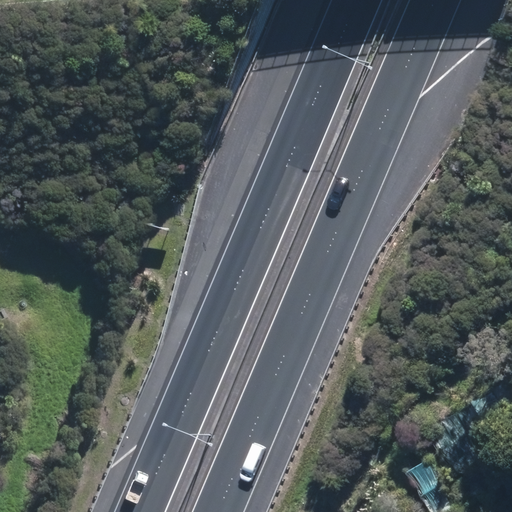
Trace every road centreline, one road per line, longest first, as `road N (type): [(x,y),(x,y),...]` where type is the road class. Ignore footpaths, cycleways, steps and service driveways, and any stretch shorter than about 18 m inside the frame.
road 1 (motorway): [(440,0),(218,511)]
road 2 (motorway): [(140,511),(361,0)]
